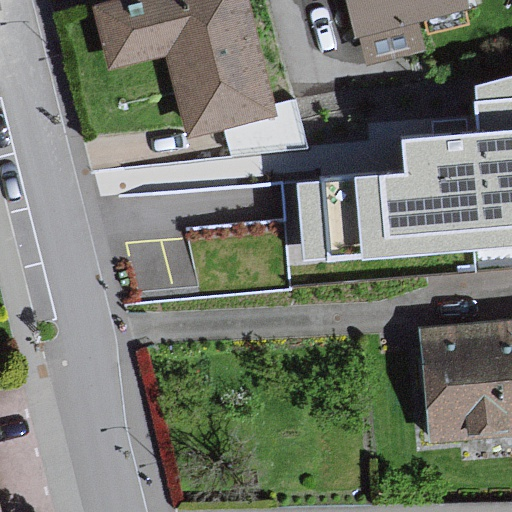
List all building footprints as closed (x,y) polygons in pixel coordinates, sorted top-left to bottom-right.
[(253,0),(102,0),(115,50),(170,36),(191,120),(279,98),(253,0)] [(414,0),(358,0),(361,10),(414,0)] [(511,249),(511,75),(475,85),(476,100),(477,130),(402,136),(404,169),(285,183),(290,264),(511,249)] [(405,111),(406,128),(475,126),(474,109),(405,111)] [(511,329),(426,337),(435,431),(511,424),(511,329)]
